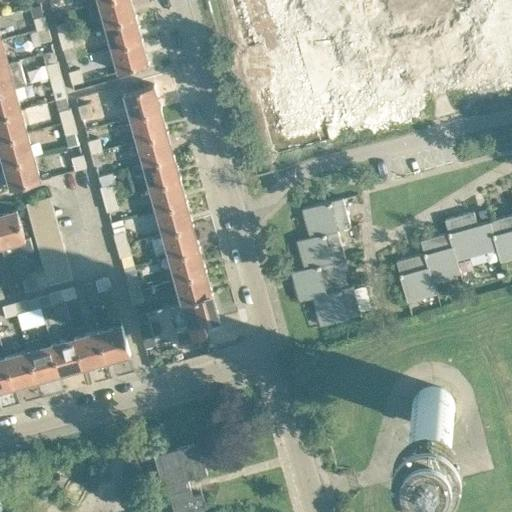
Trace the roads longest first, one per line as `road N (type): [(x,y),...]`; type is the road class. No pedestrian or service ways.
road 1 (residential): [(511,115),(306,168),(237,222)]
road 2 (residential): [(0,431),(274,357)]
road 3 (residential): [(237,222),(174,0)]
road 4 (residential): [(316,511),(274,357)]
road 5 (residential): [(274,357),(237,222)]
